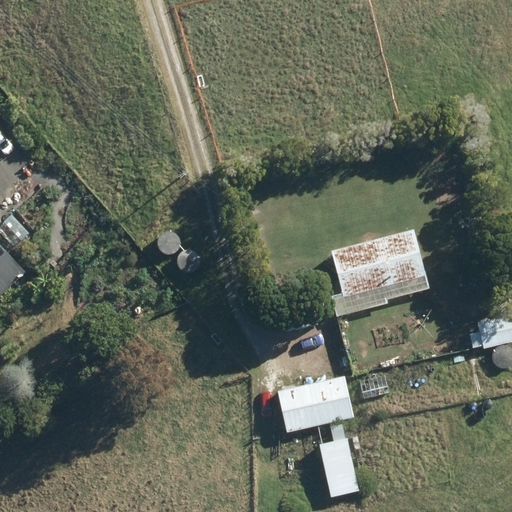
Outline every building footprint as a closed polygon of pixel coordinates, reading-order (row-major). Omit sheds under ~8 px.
[(418,225),(336,247),(353,312),(392,302),(391,298),(435,286),(424,249),(418,225)] [(0,298),(30,269),(0,238),(0,298)] [(511,340),(511,313),(480,321),(482,330),(472,332),(475,346),(485,344),(486,347),(511,340)] [(352,393),(348,374),(280,388),(290,431),(357,417),(352,393)] [(361,490),(350,436),(348,437),(345,422),(333,425),(336,439),(323,442),(334,496),(361,490)]
